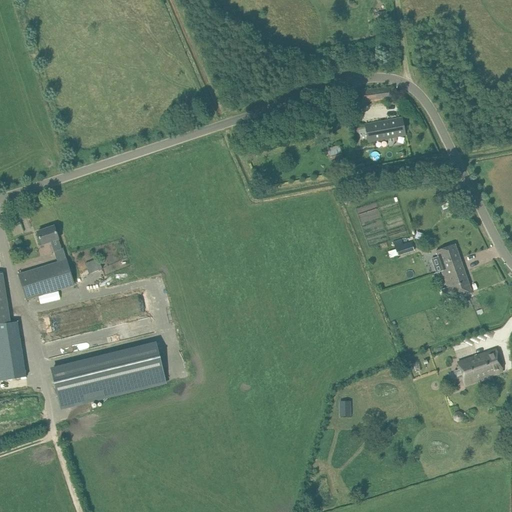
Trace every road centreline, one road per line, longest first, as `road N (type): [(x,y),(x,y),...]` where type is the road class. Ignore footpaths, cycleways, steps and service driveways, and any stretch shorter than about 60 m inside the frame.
road 1 (unclassified): [(0,198),(353,81),(403,82)]
road 2 (unclassified): [(511,264),(429,106),(403,82)]
